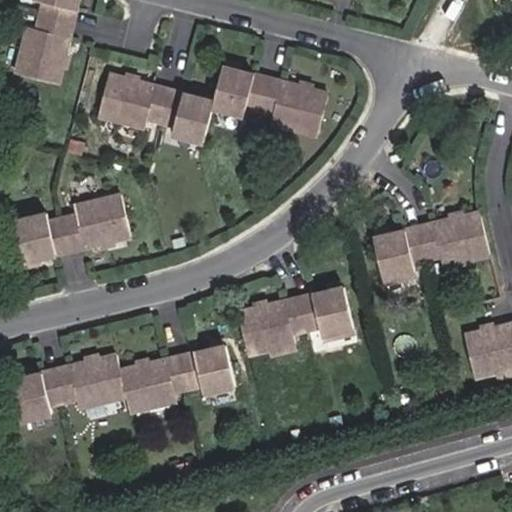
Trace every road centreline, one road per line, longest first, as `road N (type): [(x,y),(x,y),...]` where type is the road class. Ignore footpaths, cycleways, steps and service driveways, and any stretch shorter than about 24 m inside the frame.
road 1 (residential): [(0,324),(161,285),(271,238),(355,158),(416,59)]
road 2 (residential): [(182,0),(416,59)]
road 3 (residential): [(306,511),(363,486),(511,444)]
